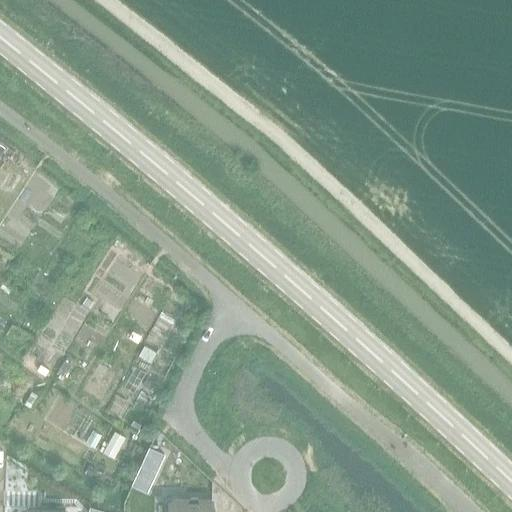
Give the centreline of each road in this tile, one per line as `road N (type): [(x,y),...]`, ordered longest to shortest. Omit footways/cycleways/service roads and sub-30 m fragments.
road 1 (secondary): [(511,478),(370,345),(0,39)]
road 2 (unclassified): [(238,304),(466,511)]
road 3 (residential): [(278,502),(293,488),(294,467),(282,451),(263,446),(245,455),(237,473),(242,492),(265,504)]
